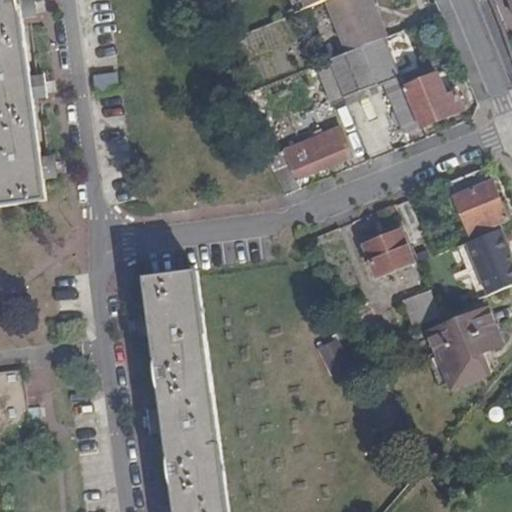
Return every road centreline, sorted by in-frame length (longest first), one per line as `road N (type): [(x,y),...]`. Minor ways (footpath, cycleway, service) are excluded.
road 1 (residential): [(92,239),(295,214),(509,129)]
road 2 (residential): [(92,239),(128,511)]
road 3 (residential): [(65,0),(92,239)]
road 4 (unclassified): [(457,0),(509,129)]
